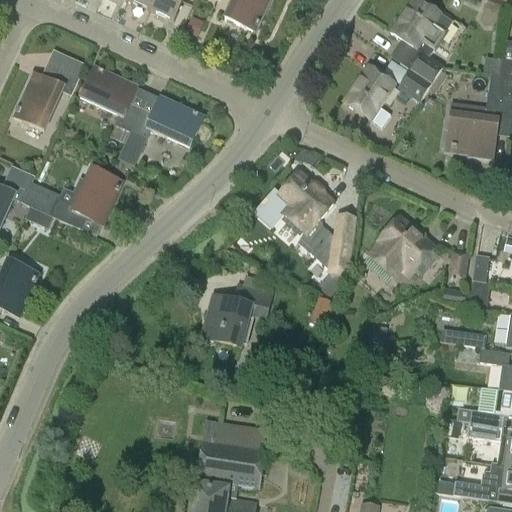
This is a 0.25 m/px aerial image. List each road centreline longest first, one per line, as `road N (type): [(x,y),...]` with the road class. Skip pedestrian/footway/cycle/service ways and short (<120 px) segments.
road 1 (residential): [(0,465),(58,331),(97,286),(211,187),(266,116)]
road 2 (residential): [(511,226),(484,222),(266,116)]
road 3 (residential): [(266,116),(24,5)]
road 4 (residential): [(266,116),(340,0)]
